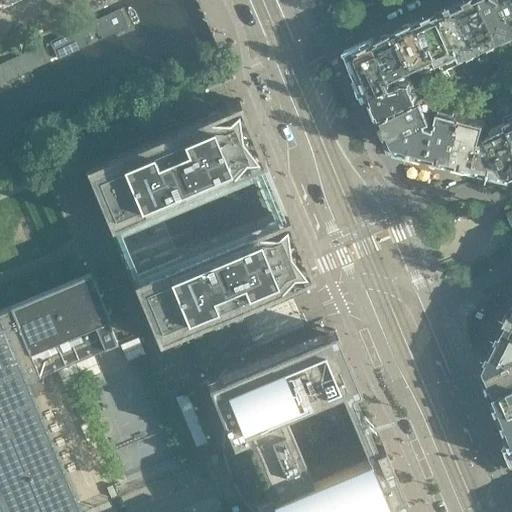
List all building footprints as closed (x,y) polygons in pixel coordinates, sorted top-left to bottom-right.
[(503,38),(485,0),(461,0),(461,1),(483,47),(503,38)] [(511,33),(511,10),(507,0),(485,0),(503,38),(511,33)] [(483,47),(461,1),(441,10),(462,53),(464,56),(483,47)] [(50,40),(59,60),(133,26),(124,6),(50,40)] [(462,53),(441,10),(419,20),(437,57),(440,63),(446,60),(462,53)] [(437,57),(419,20),(398,29),(416,67),(437,57)] [(416,67),(398,29),(375,40),(393,78),(416,67)] [(393,78),(375,40),(356,49),(354,55),(360,70),(370,94),(389,84),(387,80),(393,78)] [(0,63),(0,85),(51,61),(43,43),(0,63)] [(450,67),(446,60),(440,63),(444,70),(450,67)] [(380,118),(422,98),(412,78),(404,78),(389,84),(370,94),(380,118)] [(436,128),(442,106),(444,100),(426,96),(422,98),(380,118),(387,137),(427,119),(431,127),(436,128)] [(84,160),(156,340),(312,278),(274,185),(238,97),(84,160)] [(451,162),(464,112),(442,106),(436,128),(428,157),(451,162)] [(480,141),(484,125),(486,117),(464,112),(451,162),(473,168),(480,141)] [(428,157),(436,128),(431,127),(427,119),(387,137),(392,147),(428,157)] [(511,175),(511,131),(508,124),(487,134),(489,137),(507,176),(510,177),(511,175)] [(507,176),(489,137),(480,141),(473,168),(507,176)] [(80,511),(81,511),(30,391),(38,374),(116,341),(88,273),(76,277),(0,309),(0,502),(4,511),(80,511)] [(511,307),(502,327),(511,331),(511,307)] [(511,361),(511,331),(502,327),(482,369),(484,374),(511,361)] [(385,468),(391,465),(382,443),(376,446),(328,334),(209,384),(232,440),(256,497),(262,511),(381,511),(400,504),(385,468)] [(511,387),(511,361),(484,374),(483,374),(493,397),(511,387)] [(511,387),(493,397),(510,440),(511,438),(511,387)] [(191,393),(177,399),(199,449),(213,442),(191,393)] [(116,423),(117,471),(160,470),(160,459),(169,459),(169,423),(142,424),(141,422),(116,423)]
